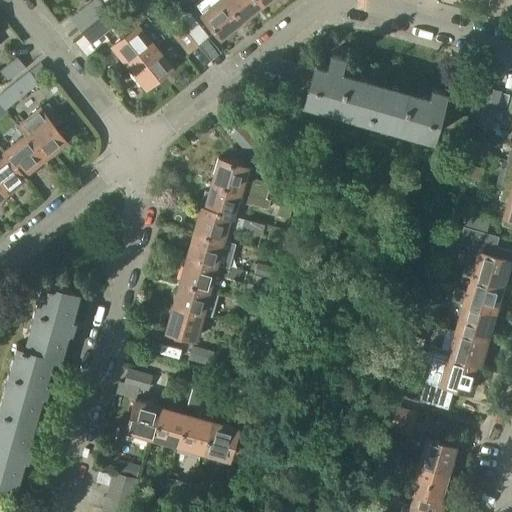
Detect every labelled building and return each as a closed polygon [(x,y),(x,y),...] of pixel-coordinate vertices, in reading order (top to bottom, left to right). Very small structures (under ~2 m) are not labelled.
[(96,0),(71,20),(79,29),(104,8),(97,0),(96,0)] [(219,39),(240,23),(222,0),(220,0),(201,16),(219,39)] [(222,0),(240,23),(260,6),(255,0),(222,0)] [(119,20),(112,11),(83,34),(91,44),(119,20)] [(128,66),(154,46),(164,38),(147,17),(112,46),(128,66)] [(183,28),(197,46),(206,39),(192,21),(183,28)] [(187,53),(197,46),(183,28),(173,36),(187,53)] [(154,46),(128,66),(145,88),(171,67),(154,46)] [(368,121),(377,87),(338,76),(343,57),(331,54),(327,67),(315,64),(304,103),(368,121)] [(1,72),(9,81),(25,68),(17,59),(1,72)] [(29,73),(0,95),(0,104),(4,109),(36,83),(29,73)] [(180,89),(188,82),(182,75),(178,79),(176,83),(180,89)] [(377,87),(368,121),(432,139),(445,92),(432,88),(428,102),(377,87)] [(490,127),(500,93),(488,89),(478,124),(490,127)] [(43,158),(65,141),(54,127),(61,121),(47,105),(41,109),(18,126),(25,135),(43,158)] [(22,175),(43,158),(25,135),(4,152),(6,155),(25,179),(25,178),(22,175)] [(491,145),(472,140),(469,151),(488,156),(491,145)] [(266,174),(275,166),(254,142),(244,150),(266,174)] [(0,160),(0,192),(3,196),(25,179),(6,155),(0,160)] [(217,158),(210,185),(239,193),(264,200),(269,201),(270,200),(265,198),(268,187),(265,183),(255,180),(250,183),(243,181),(247,166),(217,158)] [(496,185),(500,186),(500,187),(503,188),(510,190),(511,190),(511,161),(503,159),(496,185)] [(483,168),(466,164),(462,178),(480,182),(483,168)] [(237,201),(267,209),(269,201),(264,200),(239,193),(210,185),(208,192),(205,191),(201,206),(204,207),(204,208),(228,215),(233,216),(237,201)] [(503,217),(504,217),(501,225),(511,228),(511,190),(510,190),(503,188),(500,200),(507,202),(503,217)] [(201,206),(193,232),(221,240),(225,226),(256,234),(259,224),(233,217),(233,216),(228,215),(204,208),(204,207),(201,206)] [(464,226),(486,232),(489,219),(467,213),(464,226)] [(463,226),(458,243),(470,247),(462,275),(471,278),(501,287),(509,259),(508,259),(511,251),(496,246),(499,236),(486,232),(464,226),(463,226)] [(214,264),(221,240),(193,232),(186,257),(214,264)] [(208,289),(214,264),(186,257),(179,282),(208,289)] [(256,263),(253,274),(270,278),(272,268),(256,263)] [(229,266),(226,278),(243,282),(246,270),(229,266)] [(493,313),(501,287),(471,278),(467,291),(455,288),(451,300),(464,303),(463,305),(493,313)] [(421,281),(418,292),(436,297),(439,286),(421,281)] [(172,307),(201,314),(211,317),(218,292),(208,289),(179,282),(172,307)] [(24,347),(51,355),(59,358),(77,293),(42,283),(24,347)] [(486,340),(493,313),(463,305),(456,331),(486,340)] [(194,340),(201,314),(172,307),(165,331),(194,340)] [(432,312),(414,308),(411,318),(429,324),(432,312)] [(248,327),(257,330),(260,319),(251,316),(248,327)] [(478,366),(486,340),(456,331),(448,358),(478,366)] [(0,400),(0,410),(33,420),(41,392),(45,393),(48,382),(44,381),(51,355),(24,347),(16,345),(0,400)] [(214,351),(192,346),(188,360),(210,365),(214,351)] [(470,392),(478,366),(448,358),(441,384),(470,392)] [(146,390),(150,377),(128,370),(124,384),(146,390)] [(161,396),(173,400),(178,383),(166,379),(161,396)] [(192,387),(187,405),(199,408),(204,390),(192,387)] [(217,393),(212,411),(222,414),(228,396),(217,393)] [(151,438),(160,407),(134,399),(125,431),(151,438)] [(176,445),(185,414),(160,407),(151,438),(176,445)] [(26,446),(33,420),(0,410),(0,480),(15,485),(23,457),(27,458),(31,448),(26,446)] [(202,452),(211,421),(185,414),(176,445),(202,452)] [(390,427),(410,433),(413,421),(393,416),(390,427)] [(211,421),(202,452),(228,460),(237,428),(211,421)] [(420,465),(448,473),(455,446),(426,438),(419,465),(420,465)] [(98,455),(110,458),(115,443),(103,440),(98,455)] [(412,491),(415,492),(440,499),(448,473),(420,465),(419,465),(410,462),(406,477),(415,480),(412,491)] [(124,477),(135,480),(139,466),(128,463),(124,477)] [(394,476),(377,471),(375,480),(391,485),(394,476)] [(110,486),(133,492),(136,480),(135,480),(124,477),(113,474),(110,486)] [(176,479),(167,476),(164,488),(172,490),(176,479)] [(129,504),(133,492),(110,486),(107,498),(129,504)] [(439,511),(443,500),(440,499),(415,492),(411,504),(398,500),(394,511),(439,511)] [(370,497),(367,506),(384,511),(386,502),(370,497)] [(103,510),(109,511),(127,511),(129,504),(107,498),(103,510)]
